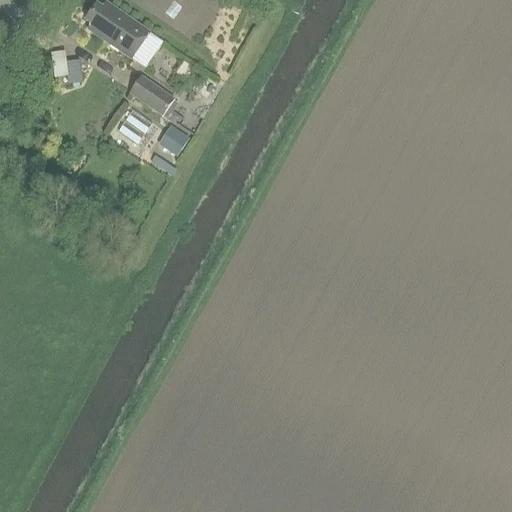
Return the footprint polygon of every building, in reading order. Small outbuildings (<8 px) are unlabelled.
[(88,28),(132,60),(150,35),(105,3),(101,10),(96,7),(87,20),(91,23),(88,28)] [(141,79),(130,95),(162,118),(168,110),(174,102),(141,79)] [(168,110),(162,118),(166,121),(172,113),(168,110)] [(133,113),(118,135),(137,147),(151,125),(133,113)] [(170,128),(158,147),(177,159),(189,141),(170,128)]
